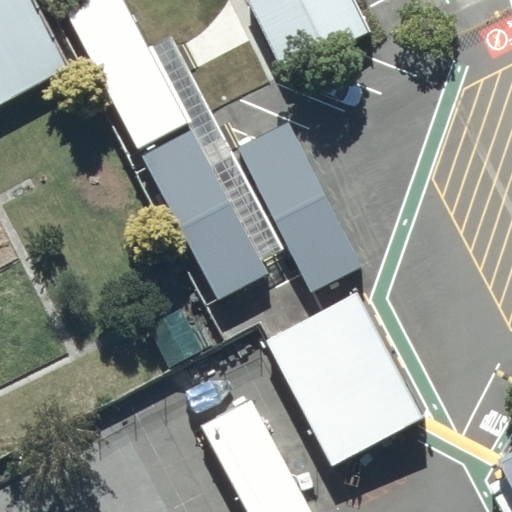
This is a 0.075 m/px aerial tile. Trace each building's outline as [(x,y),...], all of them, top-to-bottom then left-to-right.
[(39,0),(0,0),(0,97),(72,58),(39,0)] [(125,0),(70,0),(64,4),(217,295),(265,269),(210,164),(233,152),(184,58),(170,31),(148,42),(125,0)] [(356,0),(245,0),(281,71),(370,26),(356,0)] [(291,122),(242,146),(314,292),(363,268),(291,122)] [(356,286),(265,334),(330,457),(421,410),(356,286)] [(314,511),(250,394),(202,420),(249,511),(314,511)] [(511,441),(495,451),(511,483),(511,441)]
